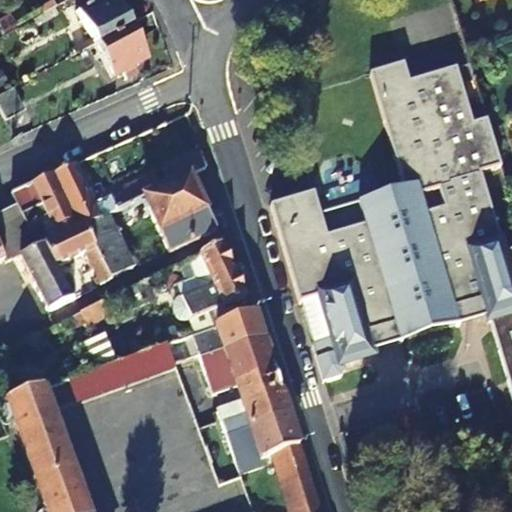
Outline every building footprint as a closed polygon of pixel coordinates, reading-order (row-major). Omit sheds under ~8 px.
[(125,26),(111,0),(99,0),(74,13),(91,45),(125,26)] [(143,60),(125,26),(91,45),(109,79),(143,60)] [(316,196),(272,209),(323,383),(340,378),(344,371),(342,365),(371,356),(365,336),(395,327),(398,338),(421,325),(434,321),(457,320),(454,310),(483,302),(489,322),(511,315),(511,253),(505,255),(488,199),(446,212),(428,218),(422,198),(440,192),(411,85),(405,67),(371,77),(406,191),(361,205),(368,228),(329,240),(316,196)] [(488,199),(481,176),(503,169),(489,122),(475,126),(458,71),(411,85),(440,192),(446,212),(488,199)] [(22,110),(10,88),(0,93),(0,114),(3,120),(22,110)] [(163,173),(168,188),(190,178),(204,171),(200,156),(163,173)] [(74,169),(53,179),(78,232),(85,228),(111,216),(143,200),(161,192),(156,182),(112,203),(110,199),(91,208),(74,169)] [(215,234),(190,178),(168,188),(161,192),(143,200),(169,256),(215,234)] [(22,205),(27,215),(42,208),(58,241),(78,232),(53,179),(18,196),(22,205)] [(27,215),(22,205),(16,208),(37,252),(42,249),(27,215)] [(0,216),(0,263),(19,260),(37,252),(16,208),(0,216)] [(42,208),(27,215),(42,249),(43,248),(58,241),(42,208)] [(85,228),(110,282),(136,269),(111,216),(85,228)] [(43,248),(56,270),(83,257),(95,290),(110,282),(85,228),(78,232),(58,241),(43,248)] [(72,301),(56,270),(43,248),(42,249),(37,252),(19,260),(48,313),(72,301)] [(190,322),(219,310),(244,300),(223,248),(199,259),(211,289),(181,300),(190,322)] [(244,300),(219,310),(225,326),(252,316),(246,299),(244,300)] [(98,306),(80,315),(87,329),(105,320),(98,306)] [(252,316),(225,326),(215,329),(220,343),(208,346),(207,341),(195,344),(204,372),(227,365),(244,418),(222,425),(236,473),(271,460),(297,451),(252,316)] [(88,374),(115,364),(106,337),(79,346),(88,374)] [(166,346),(174,367),(186,363),(178,342),(166,346)] [(75,402),(174,367),(166,346),(115,364),(88,374),(68,382),(75,402)] [(84,511),(42,391),(7,404),(16,431),(44,511),(84,511)] [(316,511),(297,451),(271,460),(286,511),(316,511)]
